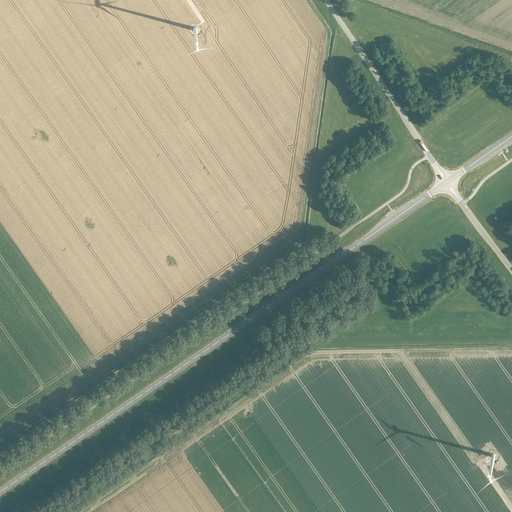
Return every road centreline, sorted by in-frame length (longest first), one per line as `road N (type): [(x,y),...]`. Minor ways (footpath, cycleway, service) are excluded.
road 1 (secondary): [(0,491),(446,182)]
road 2 (unclassified): [(446,182),(325,0)]
